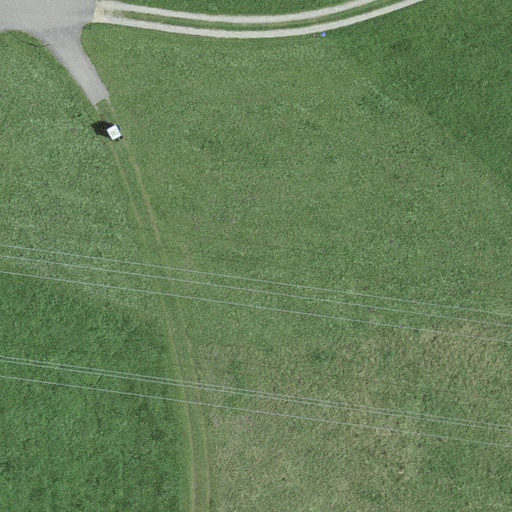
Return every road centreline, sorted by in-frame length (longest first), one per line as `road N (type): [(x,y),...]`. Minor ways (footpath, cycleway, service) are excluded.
road 1 (track): [(43,7),(126,153),(169,269),(202,399),(207,511)]
road 2 (track): [(0,5),(189,30),(281,32),(413,0)]
